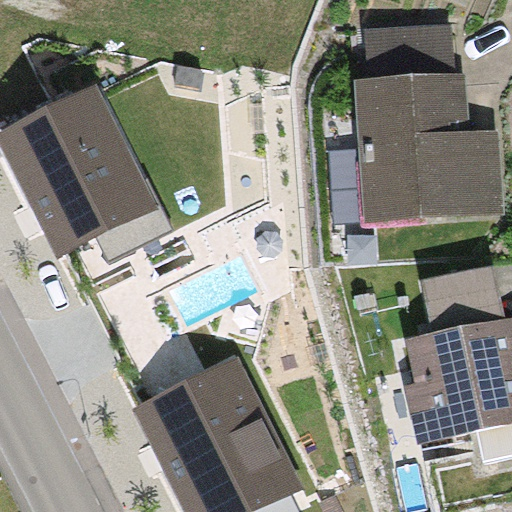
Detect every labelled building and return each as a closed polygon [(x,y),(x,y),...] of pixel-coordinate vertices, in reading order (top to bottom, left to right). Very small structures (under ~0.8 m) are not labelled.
[(368,33),(371,82),(457,77),(454,27),(368,33)] [(371,82),(357,83),(363,226),(503,221),(499,132),(469,133),(468,112),(467,77),(457,77),(371,82)] [(57,254),(67,249),(124,221),(150,208),(94,99),(2,145),(39,217),(57,254)] [(207,381),(124,221),(67,249),(151,411),(207,381)] [(436,334),(505,319),(495,270),(426,284),(436,334)] [(417,385),(406,387),(421,450),(511,428),(511,317),(505,319),(436,334),(408,340),(417,385)] [(236,367),(207,381),(151,411),(143,415),(160,448),(192,511),(242,511),(296,485),(236,367)]
